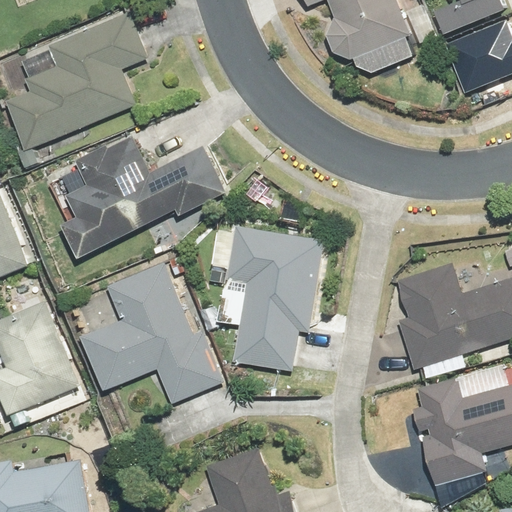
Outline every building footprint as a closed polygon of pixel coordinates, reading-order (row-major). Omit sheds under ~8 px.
[(402,0),(305,0),(310,10),(332,1),(339,18),(329,38),(336,61),(357,63),(365,83),(426,59),(402,0)] [(453,0),(433,8),(443,32),(505,6),(502,0),(453,0)] [(511,19),(454,44),(472,87),(511,70),(511,19)] [(10,109),(26,149),(139,104),(125,70),(149,61),(133,21),(55,52),(63,72),(26,86),(32,100),(10,109)] [(68,232),(78,253),(180,203),(184,212),(225,192),(207,153),(154,179),(136,142),(76,171),(88,195),(70,204),(80,225),(68,232)] [(0,175),(0,283),(37,269),(0,175)] [(245,288),(236,368),(294,375),(298,333),(310,335),(321,237),(236,227),(229,286),(245,288)] [(219,384),(172,260),(106,285),(123,327),(88,340),(108,392),(157,374),(168,403),(219,384)] [(405,318),(401,319),(417,373),(511,343),(511,285),(465,300),(455,267),(395,286),(405,318)] [(84,393),(49,305),(0,324),(0,341),(12,371),(0,375),(0,386),(14,421),(84,393)] [(481,457),(511,449),(511,391),(484,399),(479,381),(425,395),(430,413),(416,416),(434,485),(485,472),(481,457)] [(218,511),(293,511),(289,499),(279,502),(263,455),(205,474),(218,511)] [(0,468),(0,511),(94,511),(91,473),(30,478),(29,465),(0,468)]
